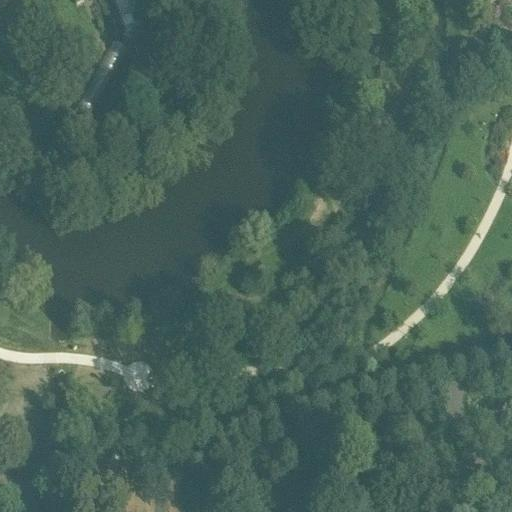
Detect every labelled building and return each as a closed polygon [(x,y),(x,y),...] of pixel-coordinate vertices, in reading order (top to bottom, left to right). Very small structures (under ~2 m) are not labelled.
[(143,22),(134,0),(112,0),(124,29),(143,22)] [(47,97),(33,72),(56,55),(40,34),(17,50),(0,31),(0,39),(17,61),(22,69),(44,99),(47,97)] [(112,42),(100,70),(112,76),(124,47),(112,42)] [(381,92),(370,90),(367,102),(379,104),(381,92)] [(354,127),(374,131),(378,111),(358,107),(354,127)] [(241,272),(254,290),(270,278),(265,271),(257,261),(241,272)]
